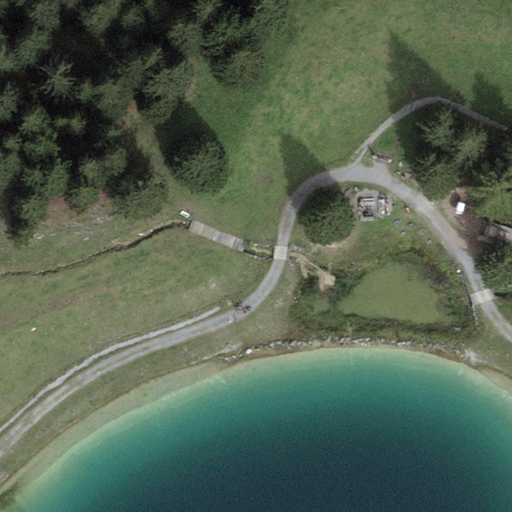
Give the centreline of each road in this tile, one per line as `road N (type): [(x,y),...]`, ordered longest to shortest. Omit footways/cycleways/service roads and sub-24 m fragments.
road 1 (track): [(347,167),(300,184),(282,258),(261,292),(224,318),(63,381),(0,439)]
road 2 (track): [(511,332),(409,185),(347,167)]
road 3 (track): [(347,167),(363,142),(433,98),(511,139)]
